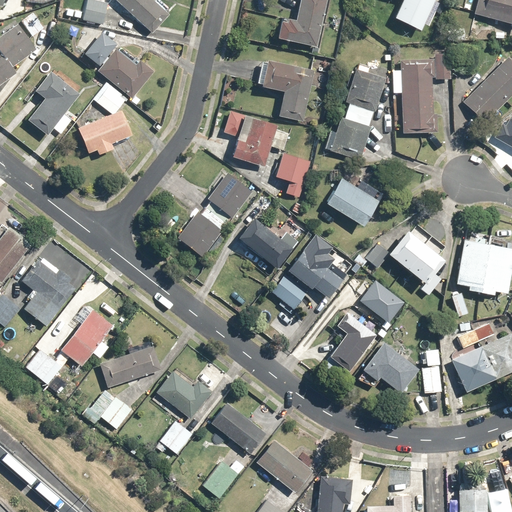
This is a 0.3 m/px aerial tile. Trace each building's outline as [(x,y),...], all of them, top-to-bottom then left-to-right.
[(105,4),(87,0),(84,0),(79,21),(100,25),(105,4)] [(108,0),(149,35),(165,16),(147,0),(108,0)] [(296,0),(291,22),(283,21),(283,24),(276,23),(272,40),(295,45),(313,49),(323,0),(296,0)] [(432,0),(399,0),(389,20),(415,34),(432,0)] [(511,0),(475,0),(471,14),(511,26),(511,0)] [(30,10),(17,22),(30,37),(44,25),(30,10)] [(0,83),(13,74),(9,69),(34,51),(15,25),(0,35),(0,83)] [(443,28),(443,41),(462,40),(462,28),(443,28)] [(113,45),(98,33),(81,55),(96,67),(113,45)] [(132,67),(112,50),(94,72),(115,88),(129,100),(150,73),(136,62),(132,67)] [(511,94),(511,63),(507,58),(460,103),(481,125),(511,94)] [(397,63),(400,140),(434,138),(430,61),(397,63)] [(300,123),(305,100),(311,72),(285,66),(262,62),(256,89),(280,94),(275,118),(300,123)] [(383,79),(351,70),(341,104),(372,114),(383,79)] [(76,96),(56,80),(47,72),(31,93),(40,100),(23,122),(43,138),(76,96)] [(117,111),(74,129),(84,154),(93,150),(95,156),(109,151),(106,145),(128,136),(117,111)] [(220,133),(233,137),(227,158),(261,169),(274,127),(227,112),(220,133)] [(511,114),(511,115),(507,122),(502,119),(492,136),(511,147),(511,114)] [(368,128),(337,118),(326,151),(357,161),(368,128)] [(293,158),(279,153),(271,178),(286,182),(282,194),(296,198),(307,162),(293,158)] [(197,215),(194,213),(174,240),(199,259),(219,231),(218,230),(228,216),(230,218),(249,192),(224,173),(205,199),(207,201),(197,215)] [(353,189),(337,179),(321,206),(337,216),(358,229),(378,196),(357,183),(353,189)] [(289,251),(249,220),(233,241),(273,271),(289,251)] [(0,281),(28,246),(5,228),(0,234),(0,281)] [(418,285),(438,261),(402,231),(382,255),(418,285)] [(314,232),(285,273),(323,300),(339,279),(323,267),(332,256),(326,251),(331,245),(314,232)] [(464,287),(463,291),(488,296),(489,292),(501,294),(510,249),(460,240),(451,285),(464,287)] [(73,291),(65,285),(68,281),(38,258),(18,283),(33,294),(20,310),(43,328),(73,291)] [(282,278),(271,293),(294,310),(305,296),(282,278)] [(399,304),(371,281),(355,301),(382,323),(399,304)] [(464,313),(459,294),(448,297),(453,316),(464,313)] [(17,309),(0,295),(0,326),(2,328),(17,309)] [(110,326),(88,310),(56,352),(78,368),(110,326)] [(342,373),(372,335),(356,323),(343,313),(332,326),(342,333),(323,358),(342,373)] [(455,338),(460,349),(490,336),(485,325),(455,338)] [(511,346),(507,334),(447,360),(461,392),(511,370),(511,346)] [(372,382),(375,378),(395,394),(415,369),(394,353),(380,342),(357,370),(372,382)] [(150,348),(95,365),(103,389),(158,372),(150,348)] [(59,366),(37,350),(23,368),(46,385),(59,366)] [(438,394),(437,352),(421,352),(422,394),(438,394)] [(189,387),(169,372),(153,393),(178,413),(187,419),(208,392),(194,381),(189,387)] [(114,430),(129,409),(113,397),(110,401),(100,393),(89,408),(86,406),(79,415),(93,425),(95,422),(99,425),(102,421),(114,430)] [(246,453),(262,433),(223,403),(207,423),(246,453)] [(174,454),(189,433),(172,421),(157,442),(174,454)] [(291,493),(309,470),(269,440),(251,464),(291,493)] [(215,500),(236,474),(219,461),(198,487),(215,500)] [(346,504),(348,479),(317,476),(313,511),(337,511),(338,504),(346,504)] [(483,511),(483,489),(455,490),(455,511),(483,511)] [(388,496),(388,506),(362,506),(361,511),(406,511),(406,495),(388,496)] [(280,511),(264,500),(254,511),(280,511)]
